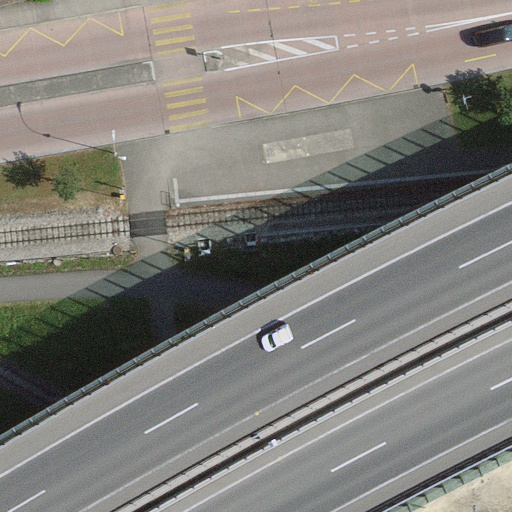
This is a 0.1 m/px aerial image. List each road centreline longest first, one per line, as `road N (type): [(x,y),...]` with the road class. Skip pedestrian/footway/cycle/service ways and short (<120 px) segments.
road 1 (motorway): [(511,242),(235,381),(8,511)]
road 2 (primary): [(511,11),(0,97)]
road 3 (motorway): [(256,511),(511,379)]
